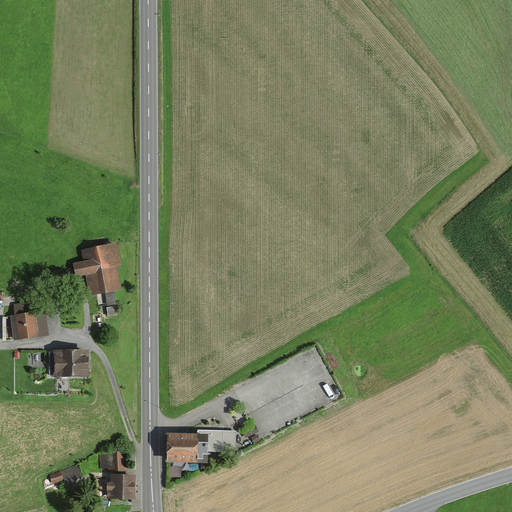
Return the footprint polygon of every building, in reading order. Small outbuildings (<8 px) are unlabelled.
[(113,291),(119,289),(111,246),(85,251),(87,262),(75,265),(78,278),(89,276),(93,294),(104,292),(107,305),(115,304),(113,291)] [(44,313),(34,315),(34,304),(14,305),(15,317),(11,318),(14,341),(48,335),(44,313)] [(90,353),(55,353),(55,355),(50,355),(50,377),(56,377),(56,380),(90,380),(90,353)] [(197,438),(166,437),(165,464),(207,466),(207,451),(236,452),(237,433),(197,431),(197,438)] [(136,480),(127,480),(127,453),(99,454),(99,476),(106,476),(106,481),(97,480),(96,496),(107,497),(107,501),(135,503),(136,480)] [(82,480),(77,466),(62,471),(67,486),(82,480)] [(169,478),(179,478),(180,469),(170,468),(169,478)] [(61,471),(49,475),(52,485),(64,481),(61,471)]
